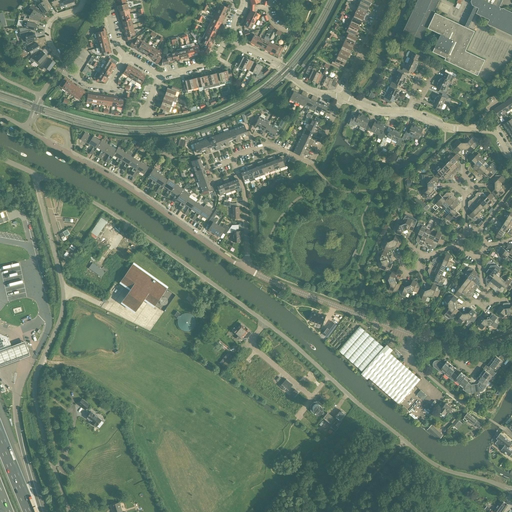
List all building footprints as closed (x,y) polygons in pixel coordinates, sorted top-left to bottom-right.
[(50,5),(46,0),(41,0),(42,1),(38,5),(44,13),(49,9),(47,6),(49,4),(50,6),(50,5)] [(126,4),(125,1),(122,0),(117,0),(118,5),(117,6),(119,11),(129,9),(127,3),(126,4)] [(478,76),(485,60),(466,51),(475,31),(468,28),(465,27),(435,13),(435,14),(434,13),(439,1),(438,0),(417,0),(417,1),(403,30),(421,39),(429,22),(430,23),(428,28),(441,35),(433,52),(446,58),(445,60),(478,76)] [(511,0),(471,0),(471,1),(472,5),(475,6),(478,8),(479,8),(477,13),(490,20),(488,24),(511,35),(511,12),(503,8),(503,9),(500,7),(503,0),(511,0)] [(368,7),(360,2),(357,7),(366,12),(368,7)] [(448,13),(451,7),(442,2),(439,9),(448,13)] [(220,4),(217,9),(226,14),(229,9),(230,9),(231,6),(225,3),(224,6),(220,4)] [(35,19),(39,21),(42,16),(38,13),(40,11),(41,11),(31,5),(29,9),(32,11),(29,16),(35,19)] [(478,8),(475,6),(465,27),(468,28),(478,8)] [(366,12),(357,7),(355,12),(364,17),(366,12)] [(226,14),(217,9),(215,14),(224,18),(226,14)] [(250,10),(248,15),(256,19),(259,14),(250,10)] [(362,21),(364,17),(355,12),(353,17),(362,21)] [(133,13),(130,14),(120,16),(121,22),(131,19),(134,19),(133,13)] [(224,18),(215,14),(212,19),(222,23),(224,18)] [(256,19),(248,15),(245,20),(254,24),(256,25),(258,20),(256,19)] [(359,26),(362,21),(353,17),(351,22),(359,26)] [(28,29),(36,31),(37,24),(33,23),(34,20),(35,21),(35,20),(29,19),(24,18),(23,21),(27,22),(25,28),(26,28),(28,29)] [(222,23),(212,19),(210,23),(219,28),(222,23)] [(251,29),(254,24),(245,20),(243,26),(245,27),(245,26),(251,29)] [(359,26),(351,22),(348,27),(357,31),(359,26)] [(219,28),(210,23),(208,28),(217,33),(219,28)] [(355,36),(357,31),(348,27),(346,32),(348,33),(355,36)] [(95,33),(97,38),(106,36),(105,28),(101,29),(102,31),(95,33)] [(217,33),(208,28),(205,33),(214,38),(217,33)] [(20,33),(19,33),(21,38),(24,37),(26,42),(36,40),(34,33),(32,34),(31,31),(29,32),(28,30),(20,33)] [(135,35),(134,30),(124,32),(125,37),(124,37),(125,41),(131,39),(130,36),(135,35)] [(214,38),(205,33),(203,38),(212,43),(214,38)] [(357,37),(355,36),(348,33),(346,38),(355,42),(357,37)] [(255,45),(259,37),(254,34),(251,40),(250,40),(249,42),(255,45)] [(260,47),(264,39),(259,37),(255,45),(260,47)] [(137,50),(142,41),(138,38),(135,43),(132,41),(129,46),(132,48),(133,47),(137,50)] [(212,43),(203,38),(200,43),(201,43),(205,45),(204,48),(203,49),(207,55),(209,51),(211,47),(210,47),(212,43)] [(352,47),(355,42),(346,38),(344,43),(352,47)] [(265,50),(269,42),(264,39),(260,47),(265,50)] [(142,53),(147,44),(142,41),(137,50),(142,53)] [(31,54),(40,49),(37,43),(34,45),(32,43),(33,42),(23,47),(25,51),(28,49),(31,54)] [(270,52),(274,44),(269,42),(265,50),(270,52)] [(350,52),(352,47),(344,43),(341,48),(350,52)] [(147,56),(152,47),(147,44),(142,53),(147,56)] [(278,47),(274,44),(270,52),(278,57),(283,47),(279,45),(278,47)] [(198,45),(192,47),(195,57),(200,56),(200,57),(203,56),(207,55),(203,49),(199,50),(198,45)] [(111,53),(109,46),(99,48),(100,53),(107,52),(107,54),(111,53)] [(151,59),(156,50),(152,47),(147,56),(151,59)] [(348,57),(350,52),(341,48),(339,53),(348,57)] [(161,52),(156,50),(151,59),(155,61),(155,62),(158,64),(161,58),(159,57),(161,52)] [(47,56),(42,51),(40,54),(37,52),(38,51),(30,60),(33,62),(34,61),(38,66),(47,56)] [(406,62),(407,63),(416,67),(419,62),(415,60),(417,54),(411,51),(408,57),(407,57),(405,62),(406,62)] [(174,62),(171,52),(166,53),(167,58),(162,59),(161,66),(169,64),(169,63),(174,62)] [(345,62),(348,57),(339,53),(337,57),(345,62)] [(110,61),(116,65),(118,62),(109,57),(108,58),(111,59),(110,61)] [(236,63),(235,66),(238,67),(237,68),(243,71),(244,68),(248,59),(243,57),(241,60),(239,59),(236,63)] [(343,66),(345,62),(337,57),(334,63),(332,62),(331,64),(338,68),(340,65),(343,66)] [(108,58),(104,64),(113,69),(116,65),(110,61),(111,59),(108,58)] [(44,61),(40,67),(44,70),(45,69),(48,72),(55,63),(50,59),(47,63),(44,61)] [(249,70),(253,61),(248,59),(244,68),(249,70)] [(253,73),(258,64),(253,61),(249,70),(253,73)] [(414,73),(416,67),(407,63),(405,68),(403,67),(402,70),(408,73),(410,71),(414,73)] [(113,69),(104,64),(102,69),(110,74),(113,69)] [(263,66),(258,64),(253,73),(257,74),(255,77),(260,79),(269,71),(267,69),(262,72),(260,71),(263,66)] [(127,77),(133,68),(128,65),(123,74),(127,77)] [(313,81),(318,72),(313,70),(314,68),(308,65),(304,72),(310,75),(308,79),(313,81)] [(132,79),(137,71),(133,68),(127,77),(132,79)] [(408,73),(402,70),(398,68),(394,76),(405,81),(407,76),(402,74),(403,71),(408,73)] [(110,74),(102,69),(99,73),(97,71),(97,72),(108,78),(110,74)] [(222,72),(224,81),(225,84),(230,83),(230,82),(233,81),(231,73),(228,74),(227,70),(222,72)] [(136,82),(141,73),(137,71),(132,79),(136,82)] [(108,78),(97,72),(94,76),(93,78),(95,79),(95,80),(98,81),(99,79),(105,83),(108,78)] [(318,84),(323,75),(318,72),(313,81),(318,84)] [(441,76),(438,82),(449,87),(454,76),(446,72),(445,72),(446,73),(444,78),(441,76)] [(146,76),(141,73),(136,82),(140,85),(146,76)] [(219,83),(217,73),(211,74),(213,84),(214,87),(220,86),(220,85),(219,83)] [(323,86),(328,77),(323,75),(318,84),(323,86)] [(209,85),(206,76),(201,77),(203,86),(204,89),(209,88),(209,85)] [(402,86),(405,81),(394,76),(390,84),(397,87),(398,85),(402,86)] [(328,77),(323,86),(328,88),(330,85),(336,87),(338,83),(336,82),(335,82),(336,79),(333,77),(333,79),(328,77)] [(66,91),(72,83),(64,78),(59,86),(66,91)] [(193,89),(190,79),(185,81),(186,84),(183,85),(185,93),(188,92),(187,90),(193,89)] [(445,95),(449,87),(438,82),(436,87),(440,89),(439,91),(445,95)] [(70,94),(76,85),(72,83),(66,91),(70,94)] [(389,87),(388,86),(386,91),(387,92),(388,93),(397,97),(400,92),(396,90),(397,87),(390,84),(389,87)] [(74,97),(80,88),(76,85),(70,94),(74,97)] [(168,88),(166,93),(175,96),(177,91),(179,92),(180,89),(172,86),(171,89),(168,88)] [(85,96),(86,92),(80,88),(74,97),(79,100),(83,94),(85,96)] [(294,102),(298,94),(296,92),(296,91),(292,89),(289,95),(291,96),(289,100),(294,102)] [(299,104),(305,92),(303,91),(301,95),(298,94),(294,102),(299,104)] [(449,96),(445,95),(439,91),(438,92),(442,94),(441,96),(437,94),(435,99),(444,104),(446,99),(448,99),(449,96)] [(92,103),(93,93),(86,92),(85,96),(87,96),(86,103),(92,103)] [(304,107),(308,98),(306,97),(307,93),(305,92),(299,104),(304,107)] [(397,97),(388,93),(387,92),(386,92),(383,97),(384,97),(383,100),(389,103),(391,100),(395,102),(397,97)] [(177,98),(175,96),(166,93),(164,98),(173,101),(175,103),(177,98)] [(309,109),(315,97),(313,95),(311,99),(308,98),(304,107),(309,109)] [(314,111),(318,103),(315,102),(317,98),(315,97),(309,109),(314,111)] [(171,106),(173,101),(164,98),(162,103),(171,106)] [(446,105),(444,104),(435,99),(432,105),(436,107),(435,109),(442,112),(443,109),(444,110),(446,105)] [(320,104),(318,103),(314,111),(319,114),(320,111),(324,113),(328,105),(321,102),(320,104)] [(509,110),(504,102),(499,106),(506,117),(508,115),(506,112),(509,110)] [(171,106),(162,103),(160,108),(163,110),(162,113),(157,114),(158,117),(164,116),(164,113),(165,110),(169,112),(171,106)] [(506,117),(499,106),(494,109),(499,117),(502,115),(504,118),(506,117)] [(360,126),(365,116),(360,113),(358,117),(353,115),(350,121),(349,124),(350,125),(353,127),(355,127),(356,125),(357,125),(360,126)] [(259,129),(264,121),(265,119),(260,116),(255,124),(253,123),(251,126),(256,129),(256,127),(259,129)] [(368,130),(371,123),(368,122),(370,118),(365,116),(360,126),(368,130)] [(307,122),(307,123),(315,127),(317,124),(321,126),(322,124),(320,123),(317,121),(307,117),(304,121),(307,122)] [(261,135),(268,123),(269,121),(265,119),(264,121),(259,129),(261,130),(259,134),(261,135)] [(506,129),(511,125),(511,120),(511,119),(503,124),(506,129)] [(376,134),(381,123),(375,121),(373,125),(371,123),(368,130),(376,134)] [(269,134),(273,126),(268,123),(261,135),(264,136),(266,132),(269,134)] [(315,127),(307,123),(305,128),(317,134),(318,131),(314,129),(315,127)] [(382,140),(387,131),(384,130),(386,126),(381,123),(376,134),(378,135),(378,136),(378,137),(378,138),(382,140)] [(413,138),(418,127),(412,124),(410,128),(408,127),(404,134),(413,138)] [(244,125),(239,127),(242,136),(245,135),(245,136),(250,135),(249,131),(247,132),(244,125)] [(278,129),(273,126),(269,134),(271,135),(270,137),(274,139),(276,136),(274,135),(278,129)] [(242,136),(239,127),(234,129),(239,142),(241,141),(240,137),(242,136)] [(423,129),(418,127),(413,138),(420,141),(424,135),(421,133),(423,129)] [(317,134),(305,128),(302,133),(311,137),(312,134),(316,136),(317,134)] [(392,140),(396,131),(391,128),(389,132),(387,131),(382,140),(380,145),(383,146),(386,139),(391,141),(392,140)] [(239,142),(234,129),(229,131),(232,140),(235,139),(236,143),(239,142)] [(232,140),(229,131),(224,133),(228,146),(231,145),(229,141),(232,140)] [(401,133),(396,131),(392,140),(397,142),(396,144),(399,145),(402,138),(400,137),(401,133)] [(89,143),(93,137),(85,132),(82,138),(84,139),(83,141),(88,144),(89,143)] [(228,146),(224,133),(219,135),(222,143),(225,142),(226,146),(228,146)] [(310,139),(311,137),(302,133),(300,138),(312,144),(314,141),(310,139)] [(222,143),(219,135),(214,136),(218,149),(221,148),(219,144),(222,143)] [(101,141),(93,136),(93,137),(89,143),(93,146),(93,147),(89,153),(92,155),(97,147),(101,141)] [(218,149),(214,136),(209,138),(212,147),(215,146),(216,150),(218,149)] [(467,149),(468,150),(471,152),(477,146),(477,141),(473,137),(467,142),(464,143),(464,149),(467,149)] [(212,147),(209,138),(204,140),(208,153),(211,152),(209,148),(212,147)] [(312,144),(300,138),(298,143),(306,147),(307,144),(311,146),(312,144)] [(464,149),(464,143),(461,143),(458,139),(454,144),(454,148),(458,152),(461,149),(464,149)] [(105,152),(109,145),(101,140),(101,141),(97,147),(101,150),(101,151),(98,157),(100,159),(105,152)] [(208,153),(204,140),(198,142),(202,151),(204,150),(206,154),(208,153)] [(198,142),(193,144),(195,148),(193,149),(195,155),(200,153),(199,152),(202,151),(198,142)] [(305,149),(306,147),(298,143),(295,148),(308,153),(309,151),(305,149)] [(117,150),(117,149),(116,150),(109,145),(105,152),(109,155),(109,156),(105,162),(108,164),(113,155),(117,150)] [(121,160),(125,153),(118,148),(117,149),(117,150),(113,155),(117,158),(118,159),(114,165),(117,167),(121,160)] [(308,153),(295,148),(293,152),(301,156),(303,154),(307,156),(308,153)] [(129,165),(133,157),(125,153),(121,160),(125,162),(125,164),(121,170),(124,171),(129,165)] [(474,162),(475,163),(481,158),(482,157),(478,153),(476,156),(474,156),(472,153),(469,157),(474,162)] [(447,157),(450,160),(454,164),(455,162),(460,157),(456,154),(454,156),(452,156),(450,154),(447,157)] [(191,162),(193,167),(202,164),(201,161),(202,160),(200,155),(197,157),(198,159),(191,162)] [(279,159),(276,160),(279,168),(285,166),(282,160),(284,159),(283,155),(278,157),(279,159)] [(132,176),(141,162),(133,157),(129,165),(133,167),(133,168),(129,174),(132,176)] [(274,170),(269,157),(267,158),(269,162),(266,163),(269,172),(274,170)] [(279,168),(276,160),(273,161),(272,157),(269,157),(274,170),(279,168)] [(471,172),(473,174),(485,162),(481,158),(475,163),(473,165),(472,166),(474,169),(471,172)] [(269,172),(266,163),(263,164),(262,160),(259,161),(264,174),(269,172)] [(456,166),(454,164),(450,160),(446,164),(456,174),(458,172),(455,169),(457,167),(456,166)] [(264,174),(259,161),(257,162),(258,166),(256,167),(259,176),(264,174)] [(148,167),(141,162),(132,176),(135,178),(138,172),(140,172),(144,174),(148,167)] [(481,175),(484,172),(487,168),(489,166),(485,162),(473,174),(475,176),(479,173),(481,175)] [(489,166),(487,168),(484,172),(490,178),(494,175),(491,172),(491,171),(495,167),(492,163),(490,165),(489,166)] [(195,172),(208,167),(207,165),(203,166),(202,164),(193,167),(195,172)] [(252,164),(249,165),(254,178),(259,176),(256,167),(253,168),(252,164)] [(456,174),(446,164),(442,169),(445,172),(448,175),(450,173),(454,176),(456,174)] [(249,165),(247,166),(248,170),(246,171),(249,180),(250,181),(255,180),(254,178),(249,165)] [(448,175),(445,172),(442,169),(438,165),(435,169),(437,171),(437,173),(435,175),(439,179),(442,176),(445,179),(448,175)] [(156,182),(160,175),(162,173),(154,167),(148,177),(152,180),(152,181),(148,187),(151,189),(156,182)] [(208,169),(208,167),(195,172),(196,177),(205,173),(204,171),(208,169)] [(242,170),(240,171),(244,182),(249,180),(246,171),(243,172),(242,170)] [(198,182),(211,177),(210,175),(206,176),(205,173),(196,177),(198,182)] [(168,180),(167,180),(160,175),(156,182),(159,185),(160,186),(156,192),(159,194),(164,186),(168,180)] [(235,180),(232,181),(235,190),(241,188),(236,175),(233,176),(235,180)] [(428,186),(434,186),(434,183),(437,180),(433,176),(430,176),(430,175),(424,175),(424,180),(424,183),(425,183),(425,186),(428,186)] [(495,182),(495,186),(501,185),(501,183),(505,179),(500,175),(496,175),(491,179),(495,182)] [(212,179),(211,177),(198,182),(200,187),(209,184),(208,181),(212,179)] [(235,190),(232,181),(229,182),(228,178),(225,179),(230,192),(235,190)] [(171,191),(176,184),(168,179),(167,180),(168,180),(164,186),(167,189),(168,190),(164,196),(167,198),(171,191)] [(230,192),(225,179),(223,180),(224,184),(222,185),(225,194),(230,192)] [(183,189),(176,184),(171,191),(175,194),(175,195),(171,201),(174,203),(177,199),(183,190),(183,189)] [(210,186),(209,184),(200,187),(202,192),(209,190),(210,192),(213,190),(212,186),(210,186)] [(225,194),(222,185),(219,186),(219,184),(214,186),(215,189),(217,189),(220,195),(225,194)] [(501,188),(501,185),(495,186),(495,189),(492,192),(496,196),(500,196),(505,192),(501,188)] [(434,189),(434,186),(428,186),(428,189),(422,195),(427,199),(431,199),(438,193),(434,189)] [(190,195),(183,190),(177,199),(180,202),(181,203),(177,209),(180,211),(184,204),(189,197),(190,195)] [(485,198),(484,200),(487,203),(491,206),(494,203),(492,201),(492,199),(494,197),(490,193),(485,198)] [(445,200),(444,198),(439,194),(435,197),(438,199),(438,201),(435,203),(439,207),(442,204),(445,200)] [(446,208),(456,198),(454,196),(451,199),(448,197),(445,200),(442,204),(446,208)] [(484,200),(482,197),(481,196),(479,199),(475,196),(473,198),(483,207),(487,203),(484,200)] [(191,209),(196,202),(189,197),(184,204),(188,207),(188,208),(184,214),(187,216),(191,209)] [(454,208),(454,209),(457,206),(455,203),(458,200),(456,198),(446,208),(445,209),(449,214),(450,212),(451,212),(454,208)] [(483,207),(473,198),(471,200),(474,203),(472,205),(473,206),(475,208),(479,212),(483,207)] [(195,220),(203,207),(196,202),(191,209),(195,212),(196,213),(192,218),(195,220)] [(231,218),(236,218),(239,218),(239,207),(236,207),(236,203),(230,204),(230,207),(231,207),(231,218)] [(205,204),(203,207),(195,220),(197,222),(201,217),(202,216),(206,219),(213,210),(205,204)] [(460,215),(454,209),(454,208),(451,212),(450,212),(449,214),(446,217),(450,221),(451,221),(450,219),(453,216),(455,216),(457,218),(460,215)] [(482,215),(479,212),(475,208),(474,210),(469,215),(473,218),(475,216),(477,216),(479,218),(482,215)] [(503,216),(507,219),(511,221),(511,219),(511,210),(511,211),(510,213),(508,214),(505,212),(503,216)] [(5,211),(0,212),(0,223),(9,220),(5,211)] [(216,215),(213,213),(210,218),(209,221),(212,223),(208,229),(209,230),(209,231),(212,233),(213,233),(213,232),(214,233),(219,225),(215,223),(217,220),(214,218),(216,215)] [(103,215),(90,233),(96,238),(109,220),(103,215)] [(406,216),(403,223),(405,231),(408,229),(413,231),(417,221),(417,220),(407,215),(406,216)] [(403,224),(403,223),(402,221),(396,224),(393,229),(395,233),(401,236),(402,232),(405,231),(403,224)] [(427,226),(419,223),(414,232),(422,236),(423,236),(425,231),(426,229),(427,226)] [(222,227),(219,225),(214,233),(214,234),(217,236),(218,236),(218,235),(219,236),(223,230),(226,232),(229,228),(224,224),(222,227)] [(511,229),(504,224),(500,229),(504,231),(508,234),(510,231),(511,232),(511,229)] [(238,225),(232,225),(229,229),(232,229),(233,242),(240,241),(240,231),(235,231),(235,229),(239,229),(238,225)] [(500,239),(504,231),(500,229),(497,226),(494,230),(497,232),(497,234),(495,236),(500,239)] [(422,245),(424,247),(430,234),(431,231),(426,229),(425,231),(423,236),(422,236),(421,240),(424,241),(422,245)] [(437,232),(436,236),(434,241),(442,244),(444,240),(441,239),(440,237),(442,234),(437,232)] [(436,236),(430,234),(424,247),(427,248),(429,244),(432,245),(434,241),(436,236)] [(394,240),(391,241),(393,247),(396,246),(400,248),(403,242),(401,238),(396,235),(394,240)] [(390,248),(393,247),(391,241),(388,242),(384,240),(381,246),(383,250),(388,252),(390,248)] [(507,256),(509,252),(502,247),(498,254),(498,256),(505,260),(507,256)] [(387,256),(388,252),(383,250),(379,251),(376,257),(381,259),(382,262),(388,259),(387,256)] [(446,255),(442,263),(447,265),(447,266),(451,267),(453,263),(450,262),(449,260),(450,257),(446,255)] [(389,262),(388,259),(382,262),(383,264),(381,269),(386,271),(391,269),(393,264),(389,262)] [(444,271),(447,266),(447,265),(442,263),(438,261),(437,264),(433,262),(432,265),(444,271)] [(105,272),(92,263),(89,268),(101,277),(105,272)] [(166,288),(133,265),(121,281),(131,289),(124,299),(128,302),(127,303),(132,306),(133,305),(136,308),(144,297),(154,305),(166,288)] [(444,271),(432,265),(430,268),(434,270),(433,273),(437,274),(442,276),(444,271)] [(486,272),(493,277),(493,278),(496,274),(501,268),(497,265),(491,266),(486,272)] [(468,277),(472,280),(477,273),(471,268),(469,269),(464,275),(468,278),(468,277)] [(390,283),(396,280),(395,278),(397,273),(391,271),(387,273),(384,278),(387,284),(390,283)] [(437,274),(436,278),(434,283),(441,286),(443,285),(446,278),(442,276),(437,274)] [(492,288),(501,277),(496,274),(493,278),(493,277),(490,281),(493,283),(490,286),(492,288)] [(475,283),(472,280),(468,277),(468,278),(464,282),(475,291),(477,288),(473,285),(475,283)] [(506,281),(505,281),(501,277),(492,288),(495,290),(497,287),(500,289),(503,285),(506,281)] [(508,277),(505,281),(506,281),(503,285),(510,290),(511,287),(511,286),(510,285),(510,283),(511,280),(508,277)] [(399,291),(401,285),(397,283),(396,280),(390,283),(391,286),(389,290),(394,292),(399,291)] [(411,285),(408,286),(410,292),(413,291),(417,293),(420,287),(418,283),(413,280),(411,285)] [(475,291),(464,282),(461,287),(460,287),(464,290),(468,293),(470,290),(473,293),(475,291)] [(431,289),(428,290),(430,296),(433,295),(437,297),(440,291),(438,287),(433,284),(431,289)] [(460,287),(461,287),(457,284),(454,288),(457,290),(457,292),(455,294),(459,297),(462,293),(464,290),(460,287)] [(410,292),(408,286),(405,287),(401,285),(399,291),(400,295),(406,297),(407,293),(410,292)] [(430,296),(428,290),(425,291),(421,289),(418,295),(420,299),(426,301),(428,297),(430,296)] [(448,303),(449,306),(455,305),(455,302),(458,298),(453,295),(448,295),(445,300),(448,303)] [(208,309),(198,301),(194,307),(204,315),(208,309)] [(455,316),(459,311),(456,308),(455,305),(449,306),(449,309),(444,315),(449,319),(453,318),(455,316)] [(508,315),(507,308),(504,308),(500,306),(497,310),(497,315),(502,319),(505,315),(508,315)] [(469,313),(466,313),(466,320),(470,319),(473,322),(477,317),(476,313),(472,309),(469,313)] [(466,320),(466,313),(463,314),(459,311),(455,316),(456,320),(461,324),(464,320),(466,320)] [(310,320),(323,325),(326,316),(313,312),(310,320)] [(178,325),(179,328),(181,330),(184,331),(187,331),(190,330),(193,329),(195,326),(196,323),(195,320),(194,318),(193,315),(190,314),(187,313),(184,313),(182,314),(180,316),(178,318),(177,320),(177,323),(178,325)] [(490,318),(487,319),(488,325),(491,325),(495,328),(499,323),(498,318),(493,315),(490,318)] [(488,325),(487,319),(484,319),(481,316),(477,321),(478,326),(482,329),(485,326),(488,325)] [(337,325),(332,321),(323,334),(328,337),(337,325)] [(238,335),(245,327),(241,324),(236,329),(234,327),(232,329),(234,331),(238,335)] [(399,404),(421,379),(389,352),(390,351),(391,350),(387,347),(386,349),(360,326),(339,351),(399,404)] [(245,328),(245,327),(238,335),(236,338),(238,339),(240,337),(244,341),(251,333),(248,330),(249,330),(246,327),(245,328)] [(0,334),(0,349),(10,346),(11,346),(8,338),(0,334)] [(227,346),(220,340),(217,343),(225,350),(227,346)] [(24,341),(0,350),(0,366),(30,356),(24,341)] [(495,355),(491,360),(500,366),(502,363),(504,364),(504,363),(505,365),(509,359),(508,358),(509,356),(509,354),(508,353),(507,352),(505,351),(503,352),(502,353),(501,354),(501,355),(500,355),(499,357),(495,355)] [(231,355),(228,352),(219,363),(222,365),(227,359),(227,360),(231,355)] [(445,373),(451,365),(447,361),(444,365),(442,363),(441,363),(441,362),(439,361),(438,360),(437,360),(436,360),(436,361),(435,361),(434,361),(434,362),(433,363),(433,364),(433,365),(433,366),(434,366),(434,367),(441,372),(442,371),(445,373)] [(496,371),(500,366),(491,360),(488,364),(492,367),(490,370),(495,374),(497,371),(496,371)] [(456,369),(451,365),(445,373),(444,374),(451,380),(456,374),(453,372),(456,369)] [(493,377),(495,374),(490,370),(488,372),(484,369),(480,374),(489,380),(492,376),(493,377)] [(459,384),(466,376),(461,372),(458,376),(456,374),(451,380),(454,382),(455,381),(459,384)] [(485,385),(489,380),(480,374),(477,379),(480,381),(478,384),(474,384),(475,393),(476,398),(479,398),(479,392),(483,392),(487,386),(485,385)] [(471,379),(466,376),(459,384),(464,388),(463,389),(468,393),(472,393),(475,393),(474,384),(471,385),(468,382),(471,379)] [(292,385),(286,379),(280,386),(286,392),(292,385)] [(427,396),(421,390),(417,395),(423,400),(427,396)] [(325,401),(321,398),(318,402),(313,402),(310,406),(311,410),(315,414),(320,413),(325,416),(323,419),(329,424),(334,418),(327,412),(326,414),(322,410),(322,409),(322,405),(325,401)] [(89,405),(82,399),(78,404),(85,409),(89,405)] [(454,408),(453,409),(446,403),(442,408),(441,407),(439,411),(446,416),(449,413),(451,410),(454,413),(457,410),(454,408)] [(331,426),(335,430),(338,427),(336,425),(338,423),(345,414),(340,410),(335,416),(337,418),(335,421),(336,421),(331,426)] [(101,420),(91,412),(86,418),(92,422),(91,423),(95,426),(96,425),(96,426),(101,421),(101,420)] [(477,420),(467,413),(464,417),(465,417),(463,420),(466,422),(468,419),(474,424),(480,428),(482,425),(477,421),(477,420)] [(439,440),(443,435),(432,424),(427,430),(439,440)] [(511,443),(511,442),(500,433),(496,438),(498,439),(495,443),(497,445),(498,445),(502,448),(501,450),(509,456),(511,452),(511,450),(509,448),(511,443)] [(492,510),(490,511),(503,511),(508,505),(502,500),(494,511),(492,510)] [(122,511),(119,502),(110,505),(112,511),(122,511)]
